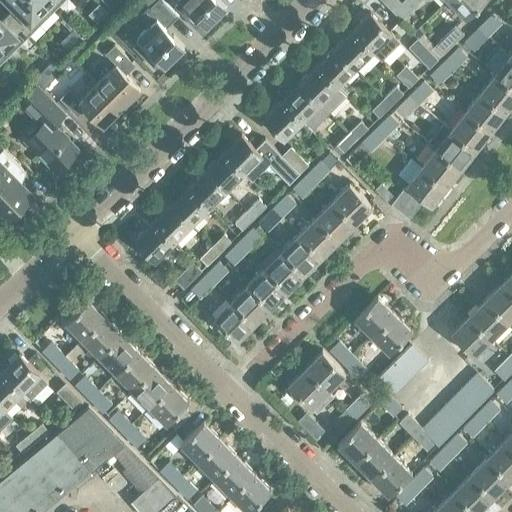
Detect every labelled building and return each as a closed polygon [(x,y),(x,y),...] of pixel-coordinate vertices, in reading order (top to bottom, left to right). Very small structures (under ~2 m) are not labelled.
[(15,0),(18,3),(8,12),(29,34),(55,8),(46,0),(15,0)] [(46,0),(55,8),(62,0),(46,0)] [(166,0),(143,0),(150,7),(142,14),(143,15),(139,19),(147,27),(138,36),(165,65),(184,46),(167,27),(180,15),(166,0)] [(182,0),(206,24),(226,6),(220,0),(182,0)] [(383,0),(393,10),(402,2),(400,0),(383,0)] [(403,0),(402,2),(393,10),(401,19),(415,6),(409,0),(403,0)] [(449,0),(466,17),(482,0),(449,0)] [(370,11),(352,29),(372,50),(381,59),(399,41),(370,11)] [(492,11),(478,25),(488,35),(502,21),(492,11)] [(0,55),(3,59),(29,34),(8,12),(0,20),(0,55)] [(434,46),(442,54),(464,33),(456,25),(434,46)] [(488,35),(478,25),(463,40),(473,50),(488,35)] [(352,29),(335,46),(355,67),(372,50),(352,29)] [(408,45),(429,66),(438,58),(417,36),(408,45)] [(115,62),(97,80),(121,105),(140,87),(122,69),(131,60),(114,43),(105,52),(115,62)] [(458,45),(443,59),(453,69),(468,55),(458,45)] [(335,46),(316,64),(337,85),(338,84),(355,67),(335,46)] [(511,54),(511,53),(496,72),(511,85),(511,54)] [(453,69),(443,59),(429,73),(439,83),(453,69)] [(408,84),(419,73),(407,60),(396,70),(408,84)] [(316,64),(299,81),(329,111),(348,93),(338,84),(337,85),(316,64)] [(511,85),(496,72),(481,91),(505,111),(511,102),(511,85)] [(424,78),(409,92),(419,102),(434,88),(424,78)] [(121,105),(97,80),(78,98),(68,87),(59,96),(76,114),(85,105),(103,123),(121,105)] [(299,81),(281,98),(302,119),(311,129),(329,111),(299,81)] [(396,84),(384,96),(391,103),(403,92),(396,84)] [(36,113),(34,115),(44,126),(31,139),(41,149),(38,152),(56,171),(79,149),(54,123),(64,114),(36,86),(22,99),(36,113)] [(481,91),(466,109),(491,129),(505,111),(481,91)] [(419,102),(409,92),(395,107),(405,117),(419,102)] [(391,103),(384,96),(371,108),(379,115),(391,103)] [(302,119),(281,98),(263,116),(284,137),(302,119)] [(466,109),(451,129),(475,149),(491,129),(466,109)] [(390,112),(375,126),(385,136),(399,122),(390,112)] [(361,119),(348,131),(355,138),(368,126),(361,119)] [(385,136),(375,126),(361,140),(370,150),(385,136)] [(451,129),(436,147),(461,167),(475,149),(451,129)] [(355,138),(348,131),(336,143),(343,150),(355,138)] [(242,132),(224,150),(244,171),(253,179),(271,162),(242,132)] [(290,145),(281,153),(299,172),(308,163),(290,145)] [(436,147),(422,165),(446,185),(461,167),(436,147)] [(0,209),(8,218),(32,195),(17,180),(26,171),(3,148),(0,151),(0,209)] [(224,150),(206,167),(227,188),(244,171),(224,150)] [(329,150),(307,171),(317,181),(330,168),(329,167),(338,159),(329,150)] [(299,172),(281,153),(273,162),(291,180),(299,172)] [(407,184),(424,199),(431,204),(446,185),(422,165),(407,184)] [(206,167),(188,185),(209,206),(227,188),(206,167)] [(317,181),(307,171),(291,186),(301,196),(317,181)] [(349,180),(332,198),(355,220),(372,203),(349,180)] [(424,199),(407,184),(392,203),(410,217),(424,199)] [(188,185),(170,203),(191,224),(209,206),(188,185)] [(286,192),(272,206),(282,216),(296,202),(286,192)] [(259,197),(247,209),(254,217),(266,205),(259,197)] [(332,198),(315,215),(337,238),(355,220),(332,198)] [(170,203),(153,220),(174,240),(191,224),(170,203)] [(282,216),(272,206),(258,220),(268,230),(282,216)] [(254,217),(247,209),(235,221),(242,229),(254,217)] [(315,215),(298,232),(321,254),(337,238),(315,215)] [(174,240),(153,220),(135,238),(155,258),(174,240)] [(252,226),(238,240),(248,249),(262,235),(252,226)] [(224,232),(212,244),(219,251),(231,239),(224,232)] [(298,232),(282,248),(304,271),(321,254),(298,232)] [(248,249),(238,240),(224,254),(234,263),(248,249)] [(219,251),(212,244),(199,256),(207,263),(219,251)] [(260,260),(265,265),(287,288),(304,271),(282,248),(280,250),(275,245),(260,260)] [(175,278),(184,287),(202,269),(194,260),(175,278)] [(220,260),(206,274),(215,283),(228,269),(220,260)] [(265,265),(248,282),(271,304),(287,288),(265,265)] [(511,271),(503,281),(511,290),(511,271)] [(215,283),(206,274),(192,287),(201,296),(215,283)] [(511,290),(503,281),(485,298),(508,321),(511,316),(511,290)] [(248,282),(231,299),(254,321),(271,304),(248,282)] [(355,316),(373,334),(395,311),(378,294),(355,316)] [(66,320),(83,337),(105,314),(89,297),(66,320)] [(485,298),(469,314),(491,337),(508,321),(485,298)] [(254,321),(231,299),(214,316),(237,339),(254,321)] [(395,311),(373,334),(390,351),(412,328),(395,311)] [(83,337),(100,354),(122,331),(105,314),(83,337)] [(491,337),(469,314),(452,331),(474,354),(491,337)] [(100,354),(116,371),(139,348),(122,331),(100,354)] [(331,347),(344,361),(353,353),(340,339),(331,347)] [(43,349),(57,363),(65,354),(52,340),(43,349)] [(412,342),(404,350),(421,367),(429,359),(412,342)] [(116,371),(133,388),(156,366),(139,348),(116,371)] [(323,348),(306,365),(328,388),(345,371),(323,348)] [(404,350),(396,358),(413,375),(421,367),(404,350)] [(2,369),(30,398),(30,399),(49,380),(20,351),(2,369)] [(353,353),(344,361),(358,375),(367,367),(353,353)] [(65,354),(57,363),(70,377),(79,368),(65,354)] [(511,369),(511,358),(507,354),(493,368),(503,378),(511,369)] [(396,358),(388,366),(405,383),(413,375),(396,358)] [(328,388),(306,365),(288,382),(316,411),(333,394),(327,389),(328,388)] [(133,388),(150,405),(172,382),(156,366),(133,388)] [(405,383),(388,366),(380,374),(397,391),(405,383)] [(2,369),(0,370),(0,402),(5,407),(15,397),(23,405),(30,398),(2,369)] [(477,370),(469,378),(486,395),(494,387),(477,370)] [(74,383),(88,397),(98,387),(84,373),(74,383)] [(511,395),(511,379),(510,377),(496,392),(506,402),(511,395)] [(469,378),(461,386),(478,403),(486,395),(469,378)] [(56,390),(74,408),(83,399),(65,381),(56,390)] [(172,382),(150,405),(167,422),(189,400),(172,382)] [(461,386),(454,394),(470,411),(478,403),(461,386)] [(98,387),(88,397),(103,412),(112,402),(98,387)] [(380,400),(394,414),(402,406),(389,392),(380,400)] [(361,394),(347,407),(355,416),(369,403),(361,394)] [(454,394),(446,402),(462,419),(470,411),(454,394)] [(490,397),(476,411),(486,421),(501,407),(490,397)] [(0,402),(0,427),(12,415),(5,407),(0,402)] [(446,402),(438,410),(454,427),(462,419),(446,402)] [(0,511),(37,511),(113,450),(125,440),(89,404),(0,477),(0,511)] [(108,417),(122,431),(132,422),(118,407),(108,417)] [(355,416),(347,407),(333,421),(342,430),(355,416)] [(438,410),(430,418),(447,435),(454,427),(438,410)] [(486,421),(476,411),(462,426),(472,436),(486,421)] [(414,435),(422,427),(422,426),(409,412),(401,420),(400,421),(414,435)] [(422,426),(422,427),(436,440),(439,443),(447,435),(430,418),(422,426)] [(181,442),(198,459),(221,437),(204,419),(181,442)] [(338,441),(355,458),(377,436),(361,419),(338,441)] [(42,422),(29,432),(35,440),(48,429),(42,422)] [(132,422),(122,431),(136,446),(146,436),(132,422)] [(325,429),(318,422),(310,429),(317,436),(325,429)] [(422,427),(414,435),(427,449),(436,440),(422,427)] [(457,431),(443,445),(453,455),(467,441),(457,431)] [(35,440),(29,432),(15,443),(22,451),(35,440)] [(355,458),(371,475),(394,453),(377,436),(355,458)] [(198,459),(215,476),(238,454),(221,437),(198,459)] [(511,445),(505,438),(488,455),(510,478),(511,476),(511,445)] [(152,511),(175,493),(125,440),(113,450),(144,488),(130,499),(140,511),(152,511)] [(453,455),(443,445),(429,459),(439,469),(453,455)] [(394,453),(371,475),(389,493),(412,471),(394,453)] [(215,476),(231,493),(254,471),(238,454),(215,476)] [(488,455),(471,472),(493,495),(510,478),(488,455)] [(159,469),(173,483),(183,473),(169,459),(159,469)] [(424,466),(410,480),(419,489),(433,475),(424,466)] [(254,471),(231,493),(249,510),(271,488),(254,471)] [(471,472),(454,489),(477,511),(493,495),(471,472)] [(183,473),(173,483),(187,497),(197,488),(183,473)] [(419,489),(410,480),(397,494),(406,503),(419,489)] [(454,489),(438,506),(443,511),(476,511),(477,511),(454,489)] [(212,511),(217,507),(203,493),(193,503),(201,511),(212,511)]
